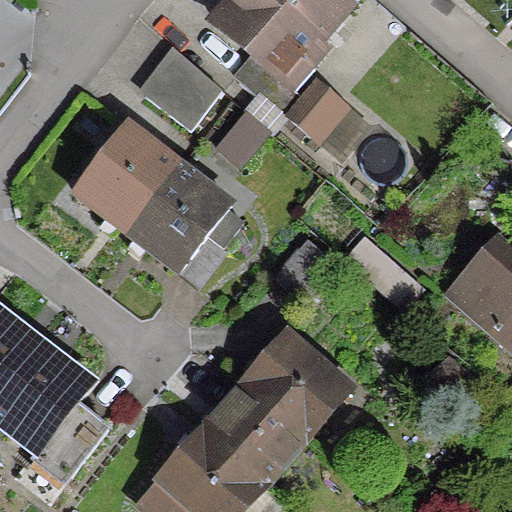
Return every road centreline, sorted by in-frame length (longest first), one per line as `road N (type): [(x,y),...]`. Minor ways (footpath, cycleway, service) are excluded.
road 1 (residential): [(105,14),(0,166)]
road 2 (residential): [(417,0),(511,84)]
